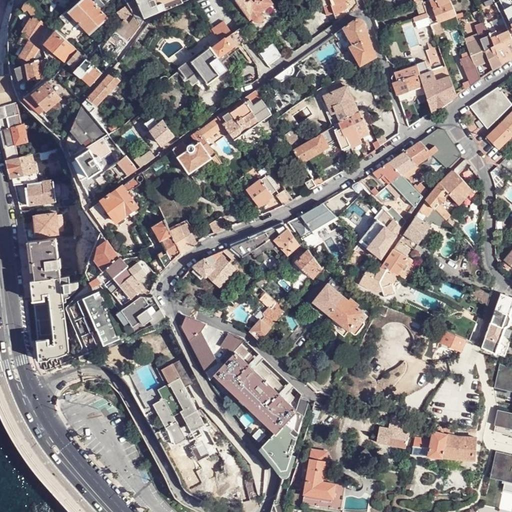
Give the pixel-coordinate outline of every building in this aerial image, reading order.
[(42,17),(31,0),(28,0),(25,3),(24,4),(28,9),(33,18),(23,36),(36,43),(36,42),(47,24),(39,19),(42,17)] [(101,8),(92,0),(81,0),(69,11),(72,16),(83,27),(90,35),(99,27),(102,25),(109,18),(101,8)] [(92,0),(101,8),(109,0),(114,0),(115,0),(114,0),(92,0)] [(142,11),(137,0),(136,0),(134,1),(128,4),(129,5),(134,15),(142,11)] [(183,3),(182,0),(137,0),(142,11),(144,15),(146,19),(183,3)] [(236,0),(241,6),(251,19),(268,7),(270,5),(273,3),(270,0),(236,0)] [(357,0),(347,0),(332,4),(336,19),(327,24),(329,29),(353,12),(354,12),(359,7),(359,5),(357,0)] [(428,18),(424,4),(422,0),(418,0),(416,1),(415,1),(420,15),(413,17),(415,22),(428,18)] [(449,0),(431,0),(424,4),(428,18),(431,25),(439,22),(456,15),(449,0)] [(505,10),(511,5),(511,2),(510,0),(500,0),(501,1),(505,10)] [(136,19),(134,15),(129,5),(118,12),(122,19),(125,21),(110,40),(118,47),(114,54),(112,55),(116,59),(117,57),(140,27),(137,20),(136,19)] [(269,9),(268,7),(251,19),(254,23),(256,25),(260,26),(264,24),(266,22),(266,18),(265,14),(271,10),(269,9)] [(66,23),(72,16),(69,11),(68,9),(59,17),(66,23)] [(293,15),(300,25),(307,23),(306,19),(309,18),(307,11),(293,15)] [(464,12),(456,15),(460,25),(467,22),(464,12)] [(146,19),(144,15),(136,19),(137,20),(140,27),(146,19)] [(83,27),(72,16),(66,23),(74,32),(79,27),(80,29),(83,27)] [(370,37),(365,23),(364,21),(361,19),(357,19),(344,28),(354,45),(355,45),(370,37)] [(226,20),(214,28),(222,41),(226,38),(233,33),(226,20)] [(502,64),(511,57),(511,35),(510,30),(506,21),(497,25),(499,30),(496,31),(490,33),(490,35),(502,64)] [(443,32),(439,22),(431,25),(435,35),(443,32)] [(494,70),(502,64),(490,35),(490,33),(486,24),(485,22),(475,26),(480,38),(489,60),(494,70)] [(496,31),(492,22),(486,24),(490,33),(496,31)] [(41,45),(51,27),(47,23),(47,24),(36,42),(41,45)] [(238,30),(236,32),(244,44),(244,46),(247,43),(250,41),(241,28),(238,30)] [(336,34),(345,50),(351,47),(354,45),(344,28),(336,34)] [(79,52),(56,31),(45,43),(49,47),(60,56),(65,60),(67,58),(69,61),(79,52)] [(244,44),(236,32),(233,33),(226,38),(233,48),(233,49),(234,51),(244,44)] [(31,63),(48,59),(41,45),(36,42),(36,43),(23,36),(18,43),(25,47),(20,56),(31,63)] [(374,49),(370,37),(355,45),(354,45),(351,47),(362,66),(377,57),(374,49)] [(233,49),(233,48),(226,38),(222,41),(213,48),(220,58),(233,49)] [(489,60),(480,38),(467,43),(470,51),(471,54),(476,66),(489,60)] [(282,56),(273,44),(259,54),(265,61),(268,65),(282,56)] [(56,61),(60,56),(49,47),(46,50),(48,53),(56,61)] [(209,84),(229,70),(220,58),(213,48),(212,47),(193,61),(199,71),(209,84)] [(84,57),(79,52),(69,61),(69,62),(74,66),(72,68),(73,69),(75,67),(85,57),(84,57)] [(471,85),(481,79),(476,66),(471,54),(466,56),(460,59),(470,81),(471,85)] [(88,60),(89,59),(85,55),(84,57),(85,57),(75,67),(77,69),(87,59),(88,60)] [(42,75),(48,68),(48,66),(49,64),(49,62),(48,59),(31,63),(26,64),(30,81),(36,80),(43,78),(42,75)] [(91,87),(103,74),(88,60),(87,59),(77,69),(75,71),(91,87)] [(199,71),(193,61),(180,71),(181,71),(182,71),(188,78),(187,79),(188,80),(189,80),(189,79),(199,71)] [(433,112),(457,95),(450,75),(446,66),(433,71),(432,67),(428,68),(426,62),(417,65),(420,74),(421,76),(424,86),(426,93),(433,112)] [(30,81),(26,64),(15,69),(20,83),(30,81)] [(274,79),(275,78),(276,79),(280,81),(284,80),(291,75),(293,73),(294,69),(293,66),(294,65),(294,64),(273,79),(274,79)] [(426,93),(424,86),(421,76),(420,74),(417,65),(397,73),(397,72),(396,72),(392,78),(400,102),(409,99),(411,101),(414,101),(416,99),(417,98),(417,96),(426,93)] [(122,80),(112,71),(88,98),(98,106),(122,80)] [(0,106),(12,103),(8,76),(0,76),(0,106)] [(47,108),(60,98),(47,81),(33,91),(47,108)] [(471,85),(470,81),(461,85),(463,91),(471,85)] [(87,91),(82,87),(77,92),(79,93),(77,95),(80,99),(87,91)] [(325,96),(322,98),(325,103),(335,126),(340,124),(343,122),(342,121),(351,117),(360,112),(353,98),(348,87),(325,96)] [(488,129),(511,105),(511,102),(499,87),(470,106),(488,129)] [(255,115),(267,107),(256,90),(244,100),(246,102),(255,115)] [(41,113),(47,108),(33,91),(30,93),(24,98),(41,113)] [(92,113),(98,106),(88,98),(84,103),(92,113)] [(237,108),(246,102),(244,100),(235,105),(237,108)] [(0,106),(0,123),(1,130),(22,124),(17,102),(12,103),(0,106)] [(235,140),(260,123),(255,115),(246,102),(237,108),(226,116),(224,113),(218,118),(224,125),(235,140)] [(92,113),(84,103),(77,120),(90,137),(95,143),(108,134),(92,113)] [(348,137),(358,133),(368,128),(362,112),(360,112),(351,117),(342,121),(343,122),(340,124),(341,127),(343,126),(344,128),(348,137)] [(511,113),(502,123),(511,134),(511,113)] [(179,140),(164,120),(161,123),(156,116),(147,123),(166,149),(179,140)] [(218,118),(198,132),(204,139),(214,132),(213,131),(219,127),(220,128),(224,125),(218,118)] [(484,127),(480,119),(476,122),(481,129),(484,127)] [(90,137),(77,120),(73,128),(84,142),(90,137)] [(487,138),(499,150),(511,137),(511,136),(511,134),(502,123),(487,138)] [(29,141),(24,124),(22,124),(1,130),(5,147),(16,144),(29,141)] [(119,128),(115,124),(110,128),(113,132),(119,128)] [(322,133),(328,144),(340,138),(337,131),(336,129),(335,126),(322,133)] [(344,149),(351,146),(348,137),(344,128),(337,131),(340,138),(344,149)] [(449,169),(462,155),(445,130),(438,129),(421,141),(433,153),(449,169)] [(292,130),(285,135),(294,148),(301,144),(292,130)] [(204,139),(198,132),(174,149),(190,174),(210,160),(217,155),(204,139)] [(328,144),(322,133),(295,150),(303,163),(323,151),(322,149),(328,145),(328,144)] [(362,141),(358,133),(348,137),(351,146),(362,141)] [(84,142),(88,147),(89,147),(95,143),(90,137),(84,142)] [(60,149),(55,141),(51,143),(55,149),(60,149)] [(433,153),(421,141),(405,151),(418,164),(433,153)] [(122,151),(115,142),(109,146),(115,155),(122,151)] [(8,159),(19,157),(16,144),(5,147),(8,159)] [(82,180),(90,175),(78,157),(90,149),(89,147),(88,147),(72,157),(82,180)] [(63,155),(60,149),(55,149),(41,152),(43,157),(56,154),(56,157),(63,155)] [(91,177),(103,169),(91,149),(90,149),(78,157),(90,175),(91,177)] [(418,164),(405,151),(390,162),(401,174),(403,176),(418,164)] [(151,152),(141,158),(140,157),(136,160),(142,167),(155,158),(151,152)] [(35,171),(32,155),(19,157),(8,159),(13,176),(24,174),(35,171)] [(130,176),(138,170),(127,155),(126,156),(119,161),(118,162),(130,176)] [(511,174),(511,160),(510,157),(507,159),(501,165),(508,171),(511,174)] [(455,170),(461,176),(471,166),(465,159),(455,170)] [(214,165),(210,160),(190,174),(199,187),(209,180),(204,172),(214,165)] [(401,174),(390,162),(379,169),(392,182),(401,174)] [(403,176),(409,181),(425,171),(418,164),(403,176)] [(158,179),(149,167),(142,172),(146,178),(149,185),(158,179)] [(392,182),(379,169),(373,172),(386,186),(392,182)] [(509,179),(496,169),(491,174),(495,187),(496,190),(499,193),(506,183),(509,179)] [(460,204),(473,190),(468,184),(463,178),(461,176),(455,170),(441,184),(450,193),(460,204)] [(146,178),(142,172),(123,186),(128,192),(133,188),(134,189),(141,183),(141,182),(146,178)] [(26,184),(24,174),(13,176),(15,185),(26,184)] [(262,180),(261,180),(247,190),(248,191),(245,193),(257,208),(259,206),(261,207),(274,196),(273,194),(281,188),(270,174),(262,180)] [(392,182),(404,194),(413,185),(409,181),(403,176),(401,174),(392,182)] [(318,187),(313,179),(306,183),(311,190),(318,187)] [(359,191),(363,187),(358,182),(353,185),(359,191)] [(392,182),(386,186),(399,200),(404,194),(392,182)] [(29,205),(56,201),(56,200),(59,199),(58,188),(55,188),(54,183),(29,186),(27,187),(29,205)] [(19,205),(29,205),(27,187),(29,186),(29,184),(26,184),(15,185),(19,205)] [(450,193),(441,184),(428,200),(436,208),(450,193)] [(416,207),(423,196),(418,190),(416,189),(413,185),(404,194),(416,207)] [(423,196),(429,190),(423,185),(420,188),(418,190),(423,196)] [(106,230),(138,207),(128,192),(123,186),(103,200),(92,208),(106,230)] [(364,196),(369,192),(363,187),(359,191),(364,196)] [(376,195),(380,191),(375,187),(372,190),(376,195)] [(285,205),(293,201),(285,190),(277,195),(285,205)] [(158,205),(155,197),(149,200),(153,207),(158,205)] [(387,212),(391,208),(384,200),(380,204),(387,212)] [(419,212),(417,215),(431,225),(434,221),(440,226),(447,220),(440,212),(436,208),(428,200),(423,207),(419,212)] [(79,236),(76,207),(70,207),(72,237),(73,236),(79,236)] [(402,228),(406,221),(392,207),(391,208),(387,212),(388,213),(392,217),(394,219),(402,228)] [(450,216),(451,216),(443,208),(440,212),(447,220),(450,216)] [(36,236),(58,233),(58,232),(62,231),(61,215),(56,215),(56,213),(34,215),(36,236)] [(309,223),(303,214),(289,222),(295,231),(309,223)] [(419,243),(431,225),(417,215),(405,233),(419,243)] [(210,224),(215,233),(231,227),(229,224),(227,225),(222,216),(210,224)] [(447,220),(453,226),(457,223),(450,216),(447,220)] [(368,247),(383,224),(376,218),(360,240),(368,247)] [(167,267),(182,253),(172,233),(166,219),(154,225),(157,231),(161,238),(159,239),(165,250),(159,254),(160,256),(167,267)] [(397,235),(402,228),(394,219),(385,225),(397,235)] [(197,243),(192,233),(191,234),(188,228),(189,227),(187,223),(180,226),(182,229),(190,248),(197,243)] [(300,245),(288,228),(285,224),(281,225),(277,227),(269,230),(273,237),(274,239),(288,255),(289,254),(292,258),(301,250),(303,249),(300,245)] [(381,258),(397,235),(385,225),(383,224),(368,247),(381,258)] [(190,248),(182,229),(172,233),(182,253),(190,248)] [(266,231),(233,246),(242,255),(244,257),(270,239),(266,231)] [(414,249),(419,243),(405,233),(400,239),(405,242),(414,249)] [(73,236),(72,237),(73,253),(76,276),(84,275),(79,253),(85,236),(79,236),(73,236)] [(70,276),(76,276),(73,253),(72,237),(56,238),(57,244),(57,245),(59,259),(60,267),(62,277),(70,276)] [(474,247),(464,238),(463,239),(462,242),(463,245),(467,248),(468,249),(471,249),(474,247)] [(397,250),(398,251),(405,242),(400,239),(396,245),(394,248),(397,250)] [(120,258),(108,240),(100,247),(97,254),(107,269),(120,258)] [(398,251),(409,257),(414,249),(405,242),(398,251)] [(36,270),(48,269),(60,267),(59,259),(47,260),(44,246),(57,245),(57,244),(32,246),(36,270)] [(59,259),(57,245),(44,246),(47,260),(59,259)] [(242,255),(233,246),(223,250),(235,262),(242,255)] [(340,272),(344,266),(344,265),(351,256),(355,251),(350,247),(335,266),(340,272)] [(409,257),(398,251),(397,250),(394,248),(382,265),(382,266),(397,274),(398,274),(409,257)] [(320,264),(309,249),(297,261),(310,274),(311,273),(320,264)] [(361,254),(355,251),(351,256),(344,265),(344,266),(340,272),(343,277),(345,279),(353,269),(354,269),(364,256),(361,254)] [(221,285),(235,268),(218,252),(212,255),(205,258),(193,266),(197,269),(203,274),(206,277),(209,274),(221,285)] [(104,272),(107,269),(97,254),(95,259),(104,272)] [(160,274),(167,267),(160,256),(151,264),(159,273),(160,274)] [(398,274),(405,277),(416,261),(409,257),(398,274)] [(503,266),(506,262),(496,257),(497,259),(501,268),(503,266)] [(107,269),(115,278),(128,267),(123,260),(123,259),(122,258),(120,258),(107,269)] [(139,263),(143,268),(147,264),(144,260),(139,263)] [(511,266),(506,262),(503,266),(510,272),(511,269),(511,266)] [(139,280),(147,273),(143,268),(139,263),(131,269),(130,270),(135,276),(139,280)] [(323,269),(320,264),(311,273),(315,278),(323,269)] [(398,274),(397,274),(382,266),(381,265),(379,270),(376,274),(372,272),(367,269),(360,283),(377,292),(382,290),(385,298),(397,293),(393,284),(398,274)] [(118,281),(122,286),(135,276),(130,270),(131,269),(129,266),(128,267),(115,278),(118,281)] [(62,277),(60,267),(48,269),(49,278),(62,277)] [(48,269),(36,270),(37,279),(49,278),(48,269)] [(199,277),(203,274),(197,269),(194,272),(199,277)] [(94,287),(105,281),(100,275),(92,282),(94,287)] [(79,286),(79,282),(71,283),(70,276),(62,277),(65,302),(68,301),(67,298),(70,298),(77,292),(79,286)] [(139,280),(135,276),(122,286),(133,299),(142,291),(141,291),(144,287),(139,280)] [(38,340),(41,360),(50,359),(52,357),(59,356),(68,354),(70,350),(65,302),(62,277),(49,278),(37,279),(32,280),(34,301),(45,299),(44,294),(50,293),(53,318),(56,344),(50,344),(50,339),(38,340)] [(348,292),(352,288),(345,279),(343,277),(340,281),(343,284),(342,287),(348,292)] [(122,286),(118,281),(109,288),(113,293),(122,286)] [(314,301),(330,314),(345,296),(329,283),(314,301)] [(493,293),(476,288),(473,296),(489,305),(493,293)] [(283,313),(287,309),(278,301),(267,291),(261,298),(271,306),(265,311),(266,315),(263,318),(266,320),(269,317),(277,308),(283,313)] [(86,316),(106,308),(99,292),(79,301),(86,316)] [(36,320),(38,340),(50,339),(50,344),(56,344),(53,318),(50,293),(44,294),(45,299),(34,301),(36,320)] [(495,352),(502,355),(505,344),(500,342),(509,316),(511,317),(511,297),(502,293),(482,346),(482,347),(488,349),(495,352)] [(360,317),(364,312),(358,306),(350,299),(345,296),(330,314),(349,330),(360,317)] [(144,297),(142,297),(122,311),(121,312),(130,322),(134,327),(142,321),(144,325),(151,320),(153,318),(151,314),(146,307),(150,304),(144,297)] [(483,319),(488,308),(470,297),(463,308),(483,319)] [(358,306),(360,305),(351,298),(350,299),(358,306)] [(237,307),(232,301),(219,311),(228,315),(231,312),(237,307)] [(112,323),(106,308),(86,316),(92,332),(112,323)] [(166,316),(161,308),(151,314),(153,318),(151,320),(154,325),(159,323),(166,316)] [(274,323),(283,313),(277,308),(269,317),(274,323)] [(130,322),(121,312),(116,315),(125,326),(130,322)] [(469,342),(477,322),(461,313),(453,335),(466,340),(469,342)] [(207,324),(187,316),(183,326),(190,340),(204,331),(207,324)] [(260,339),(274,323),(269,317),(266,320),(263,318),(252,331),(260,339)] [(359,332),(364,324),(364,322),(360,317),(349,330),(354,334),(357,334),(359,332)] [(119,341),(112,323),(92,332),(99,349),(119,341)] [(440,343),(445,331),(427,324),(422,335),(440,343)] [(190,340),(206,371),(219,362),(204,331),(190,340)] [(440,343),(461,352),(466,340),(453,335),(445,331),(440,343)] [(244,339),(230,333),(222,346),(229,350),(232,352),(234,354),(236,352),(236,351),(241,345),(245,340),(244,339)] [(241,345),(236,351),(236,352),(291,403),(295,397),(290,392),(285,387),(260,364),(255,359),(250,354),(241,345)] [(277,432),(287,422),(293,416),(298,411),(298,410),(291,403),(236,352),(234,354),(224,364),(215,374),(216,375),(251,407),(277,432)] [(255,359),(260,364),(265,358),(260,354),(255,359)] [(164,368),(171,382),(181,377),(186,387),(199,380),(187,356),(164,368)] [(215,374),(224,364),(222,362),(221,361),(219,362),(206,371),(210,380),(216,375),(215,374)] [(511,369),(499,364),(494,387),(511,391),(511,411),(511,412),(497,409),(494,425),(495,425),(494,431),(507,434),(506,437),(511,438),(511,369)] [(330,397),(337,386),(328,381),(325,386),(314,373),(306,382),(316,392),(317,392),(321,392),(329,397),(330,397)] [(199,451),(215,443),(186,387),(181,377),(171,382),(185,409),(182,410),(188,422),(193,431),(198,441),(195,443),(199,451)] [(185,409),(171,382),(160,388),(165,397),(155,402),(176,443),(187,437),(186,434),(181,426),(175,414),(182,410),(185,409)] [(295,386),(290,382),(285,387),(290,392),(295,386)] [(309,400),(302,398),(298,410),(298,411),(301,412),(305,415),(310,401),(310,400),(309,400)] [(312,416),(311,418),(318,421),(322,409),(313,406),(312,412),(312,416)] [(295,419),(301,412),(298,411),(293,416),(295,419)] [(409,433),(401,431),(401,430),(402,430),(405,417),(392,415),(389,428),(380,426),(377,442),(386,444),(406,448),(409,433)] [(188,422),(181,426),(186,434),(193,431),(188,422)] [(282,474),(286,474),(296,442),(288,435),(294,429),(287,422),(277,432),(262,447),(276,464),(282,474)] [(412,455),(429,456),(474,460),(475,438),(457,436),(453,436),(455,430),(439,427),(438,432),(433,431),(431,441),(415,437),(412,455)] [(296,442),(299,434),(294,429),(288,435),(296,442)] [(311,450),(310,459),(325,462),(327,453),(311,450)] [(511,511),(511,455),(496,452),(490,478),(504,481),(499,509),(478,504),(476,511),(511,511)] [(325,462),(310,459),(304,494),(333,499),(335,485),(327,483),(322,482),(323,475),(325,462)] [(259,496),(253,477),(245,479),(251,498),(259,496)] [(333,499),(341,511),(345,487),(335,485),(333,499)] [(341,511),(333,499),(304,494),(302,504),(341,511)] [(288,511),(285,501),(276,497),(271,511),(288,511)]
